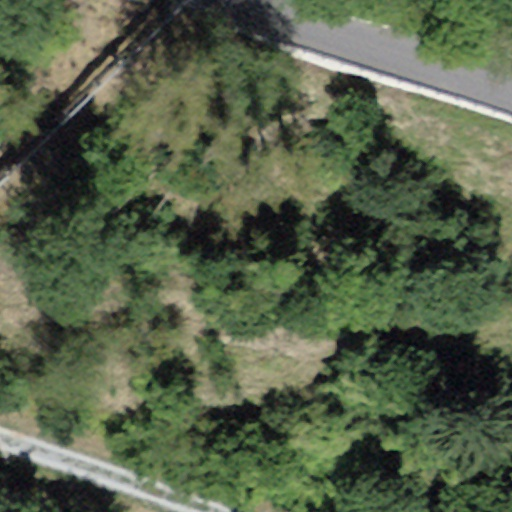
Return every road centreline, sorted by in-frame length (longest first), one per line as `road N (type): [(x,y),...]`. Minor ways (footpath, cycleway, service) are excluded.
road 1 (tertiary): [(277,0),(511,79)]
road 2 (track): [(189,511),(0,439)]
